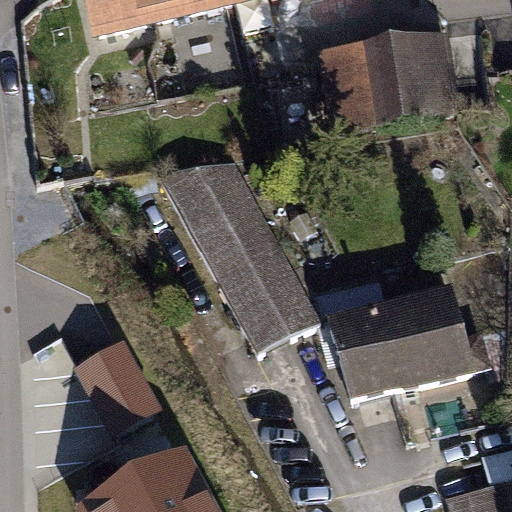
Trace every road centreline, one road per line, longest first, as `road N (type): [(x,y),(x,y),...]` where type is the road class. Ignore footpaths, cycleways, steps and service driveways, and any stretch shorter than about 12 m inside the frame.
road 1 (unknown): [(0,82),(238,55)]
road 2 (residential): [(0,290),(4,511)]
